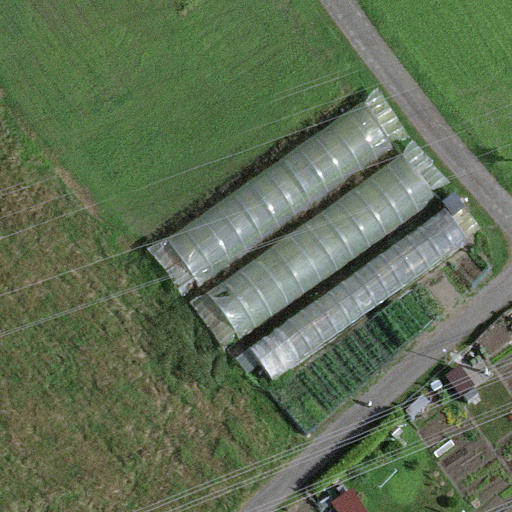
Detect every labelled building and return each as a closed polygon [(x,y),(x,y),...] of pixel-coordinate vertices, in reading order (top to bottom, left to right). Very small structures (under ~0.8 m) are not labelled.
[(0,0),(0,53),(4,59),(91,0),(0,0)] [(64,152),(295,1),(294,0),(127,0),(13,74),(64,152)] [(312,16),(80,164),(128,239),(361,91),(312,16)] [(364,101),(148,243),(181,293),(397,151),(364,101)] [(190,298),(221,345),(451,192),(420,144),(190,298)] [(459,200),(246,343),(270,379),(483,235),(459,200)]
